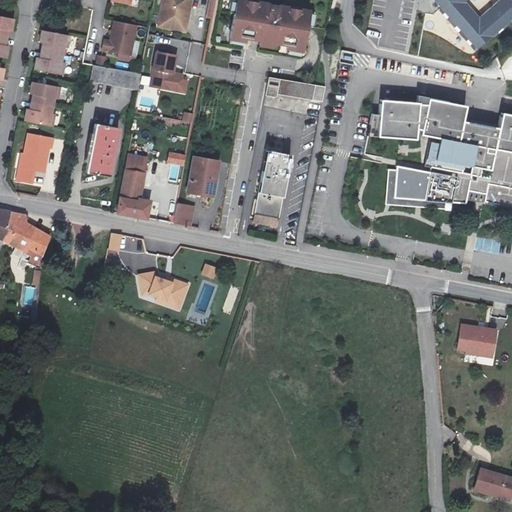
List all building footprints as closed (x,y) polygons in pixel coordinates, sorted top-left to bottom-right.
[(191,0),(164,0),(161,17),(170,19),(172,23),(171,27),(186,30),(191,0)] [(511,0),(433,0),(477,49),(511,19),(511,0)] [(229,39),(244,42),(245,37),(260,40),(259,45),(270,47),(271,42),(286,45),(286,50),(300,53),(305,28),(308,14),(237,1),(234,15),(229,39)] [(0,81),(1,82),(4,69),(0,68),(0,58),(5,59),(8,47),(5,46),(2,46),(5,31),(8,32),(11,32),(13,20),(0,17),(0,81)] [(170,19),(161,17),(160,25),(171,27),(172,23),(170,19)] [(137,26),(115,22),(111,43),(105,42),(103,51),(132,56),(137,26)] [(33,111),(30,110),(26,110),(24,121),(54,127),(57,115),(53,114),(55,99),(59,100),(61,87),(57,87),(59,75),(63,75),(65,64),(61,63),(62,55),(64,48),(67,49),(70,37),(42,31),(39,44),(42,44),(45,45),(43,59),(39,59),(36,58),(34,71),(40,72),(38,84),(32,83),(29,95),(33,96),(35,96),(33,111)] [(156,50),(151,76),(158,78),(156,88),(173,91),(176,73),(177,72),(174,72),(177,54),(156,50)] [(98,56),(96,65),(104,67),(106,58),(98,56)] [(138,90),(141,74),(104,67),(96,65),(93,65),(90,80),(138,90)] [(176,73),(173,91),(184,93),(187,81),(182,80),(183,75),(176,73)] [(158,78),(151,76),(149,86),(156,88),(158,78)] [(276,95),(313,102),(316,86),(313,86),(269,77),(265,97),(276,98),(276,95)] [(413,101),(381,100),(380,115),(375,115),(370,136),(367,136),(365,155),(428,167),(427,169),(427,171),(393,165),(393,166),(393,169),(386,169),(384,206),(389,206),(421,208),(447,210),(447,204),(467,206),(468,201),(480,204),(511,209),(511,113),(498,111),(495,127),(465,122),(468,105),(413,94),(413,101)] [(176,134),(190,136),(195,110),(156,102),(151,129),(176,134)] [(118,128),(95,123),(85,172),(108,177),(118,128)] [(54,138),(27,133),(23,153),(19,153),(16,168),(44,174),(49,148),(52,148),(54,138)] [(128,155),(146,158),(150,137),(133,134),(128,155)] [(188,145),(190,136),(176,134),(174,144),(177,145),(188,147),(188,145)] [(188,147),(177,145),(175,157),(185,159),(188,147)] [(262,173),(255,216),(279,220),(291,157),(269,153),(265,174),(262,173)] [(146,158),(128,155),(117,213),(146,219),(149,201),(139,199),(146,158)] [(193,156),(186,191),(213,195),(219,161),(193,156)] [(169,197),(178,199),(181,183),(173,181),(169,197)] [(168,224),(173,224),(176,210),(177,206),(178,199),(169,197),(168,224)] [(193,208),(177,206),(176,210),(173,224),(189,228),(193,208)] [(12,212),(0,210),(0,239),(3,241),(12,212)] [(12,212),(3,241),(23,249),(25,246),(42,256),(47,239),(49,236),(27,224),(25,215),(12,212)] [(110,249),(118,250),(120,250),(122,236),(112,235),(110,249)] [(201,276),(214,279),(217,267),(204,264),(201,276)] [(182,312),(189,285),(166,274),(164,279),(156,276),(154,270),(137,275),(140,297),(149,296),(155,297),(155,301),(182,312)] [(231,311),(239,288),(232,286),(224,309),(231,311)] [(499,329),(461,323),(456,351),(493,358),(499,329)] [(506,507),(511,491),(511,485),(484,474),(476,495),(506,507)]
